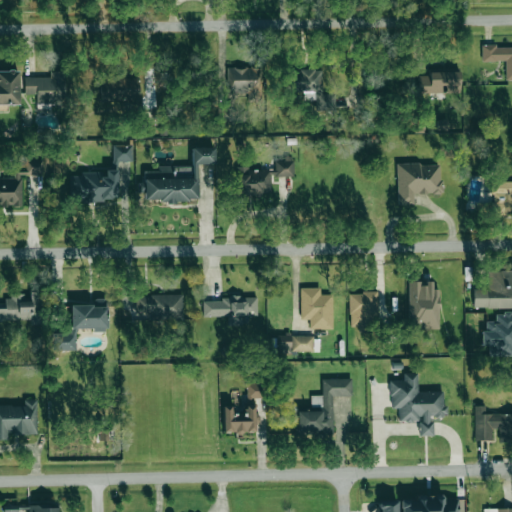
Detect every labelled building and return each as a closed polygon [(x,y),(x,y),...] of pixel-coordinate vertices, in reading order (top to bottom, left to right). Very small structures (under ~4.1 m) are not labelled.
[(511,45),(481,46),(481,61),(504,60),(505,80),(511,79),(511,45)] [(227,67),(227,105),(234,105),(234,94),(247,94),(247,100),(257,100),(256,67),(227,67)] [(321,69),(287,70),(288,91),(303,91),(303,106),(334,105),(334,93),(322,94),(321,69)] [(0,70),(0,104),(18,104),(18,70),(0,70)] [(49,76),(23,77),(24,94),(35,94),(36,103),(65,102),(64,70),(49,71),(49,76)] [(459,92),(459,72),(417,72),(417,92),(459,92)] [(137,76),(98,81),(100,103),(140,99),(137,76)] [(231,120),(230,106),(222,106),(222,120),(231,120)] [(132,144),(114,144),(114,160),(131,161),(132,144)] [(191,166),(157,166),(157,170),(143,170),(143,182),(137,182),(137,191),(144,191),(144,200),(196,200),(196,163),(214,163),(214,147),(191,147),(191,166)] [(235,168),(235,194),(270,195),(270,176),(292,176),(292,159),(274,158),(274,169),(235,168)] [(0,205),(21,205),(20,174),(41,173),(41,160),(25,160),(25,171),(13,172),(13,178),(0,178),(0,205)] [(397,204),(413,204),(412,194),(441,193),(440,163),(395,164),(397,204)] [(68,173),(69,201),(117,200),(116,171),(68,173)] [(511,214),(511,190),(511,181),(491,181),(491,202),(486,202),(485,214),(511,214)] [(511,307),(511,269),(487,269),(487,288),(472,288),(472,307),(511,307)] [(438,289),(432,289),(432,282),(408,282),(407,328),(438,329),(438,289)] [(332,328),(331,292),(319,293),(319,288),(299,288),(300,318),(309,318),(309,329),(332,328)] [(0,320),(38,320),(38,291),(29,291),(29,295),(4,295),(4,308),(0,308),(0,320)] [(376,292),(348,292),(347,328),(376,328),(376,292)] [(182,294),(134,295),(135,318),(182,317),(182,294)] [(202,298),(203,316),(256,315),(255,297),(202,298)] [(70,305),(70,332),(51,332),(50,350),(74,350),(74,328),(92,328),(92,331),(105,331),(105,298),(91,298),(91,305),(70,305)] [(511,311),(494,312),(495,321),(485,321),(485,330),(480,330),(481,345),(488,345),(489,356),(511,356),(511,311)] [(277,334),(277,351),(312,353),(312,335),(277,334)] [(416,391),(416,372),(403,373),(403,380),(389,380),(389,407),(398,407),(398,421),(418,421),(418,435),(431,435),(431,416),(444,416),(444,391),(416,391)] [(297,432),(332,431),(331,395),(351,395),(350,378),(321,378),(321,395),(310,395),(310,409),(296,409),(297,432)] [(245,398),(261,398),(261,383),(246,383),(245,398)] [(0,439),(6,439),(6,433),(36,433),(35,399),(23,399),(23,404),(0,404),(0,439)] [(222,406),(222,433),(254,432),(254,423),(258,423),(257,404),(243,405),(243,413),(233,414),(233,406),(222,406)] [(511,413),(484,414),(484,405),(473,405),(474,440),(491,440),(491,429),(499,429),(499,439),(511,439),(511,413)] [(458,511),(458,498),(442,498),(442,496),(398,496),(398,500),(378,500),(378,511),(458,511)]
